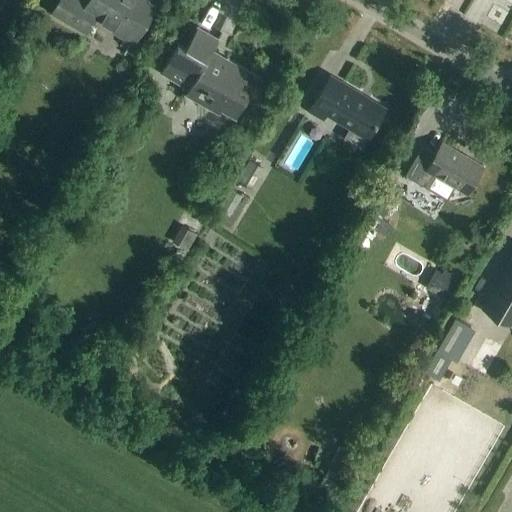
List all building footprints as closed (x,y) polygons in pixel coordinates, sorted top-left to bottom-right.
[(155,2),(151,0),(90,0),(88,5),(79,0),(59,0),(52,12),(86,32),(95,17),(115,28),(113,32),(131,43),(155,2)] [(220,110),(234,118),(248,94),(238,89),(244,79),(253,85),(258,77),(212,50),(218,39),(197,27),(185,47),(178,43),(161,73),(187,89),(184,94),(217,114),(220,110)] [(385,109),(345,85),(328,75),(306,112),(323,122),(328,114),(350,128),(343,138),(361,149),(385,109)] [(483,166),(441,142),(434,154),(422,147),(406,176),(447,200),(454,186),(467,193),(483,166)] [(43,146),(37,153),(40,162),(49,164),(57,162),(63,155),(61,146),(51,144),(43,146)] [(251,188),(263,167),(249,160),(237,181),(251,188)] [(212,166),(204,190),(213,193),(221,169),(212,166)] [(380,194),(370,211),(381,218),(391,200),(380,194)] [(511,254),(491,291),(481,308),(511,325),(511,254)] [(391,289),(415,294),(421,271),(396,265),(391,289)] [(436,269),(425,288),(447,300),(457,281),(436,269)] [(276,295),(281,306),(294,300),(289,289),(276,295)] [(438,380),(450,359),(436,350),(424,371),(438,380)] [(323,477),(334,482),(350,450),(339,445),(323,477)]
